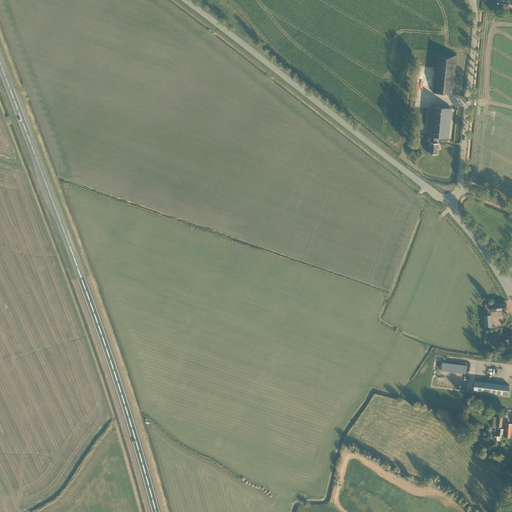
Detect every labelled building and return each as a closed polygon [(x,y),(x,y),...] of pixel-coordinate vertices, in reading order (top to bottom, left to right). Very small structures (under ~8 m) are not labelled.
[(457,54),(437,52),(433,93),(453,95),(457,54)] [(452,108),(431,106),(428,136),(431,137),(431,142),(430,142),(429,153),(438,154),(439,143),(437,143),(437,137),(449,138),(452,108)] [(500,303),(496,303),(491,303),(492,311),(500,311),(501,310),(506,310),(506,303),(500,304),(500,303)] [(483,315),(484,327),(492,326),(491,315),(483,315)] [(511,335),(508,337),(509,339),(505,340),(505,343),(503,344),(504,348),(511,346),(511,345),(511,335)] [(467,372),(468,364),(442,362),(442,370),(467,372)] [(508,395),(509,385),(475,381),(474,390),(508,395)] [(503,418),(494,416),(492,427),(498,428),(497,436),(502,436),(503,436),(504,429),(501,429),(502,423),(503,418)] [(511,424),(505,423),(503,437),(511,438),(511,424)]
